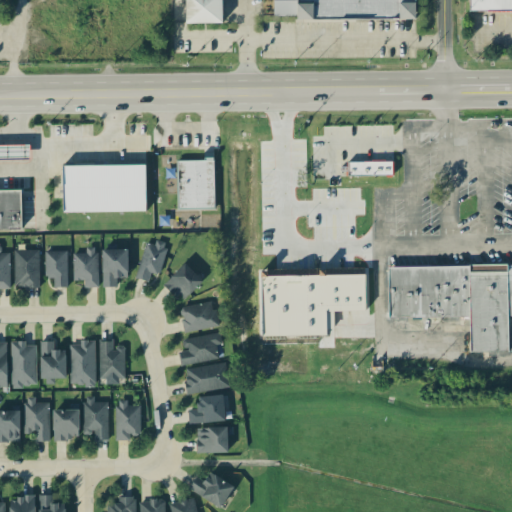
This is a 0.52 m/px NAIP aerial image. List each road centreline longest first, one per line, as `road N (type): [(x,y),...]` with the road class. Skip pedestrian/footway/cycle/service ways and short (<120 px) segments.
road 1 (secondary): [(0,97),(450,92)]
road 2 (residential): [(167,469),(0,471)]
road 3 (residential): [(145,316),(167,469)]
road 4 (residential): [(0,316),(145,316)]
